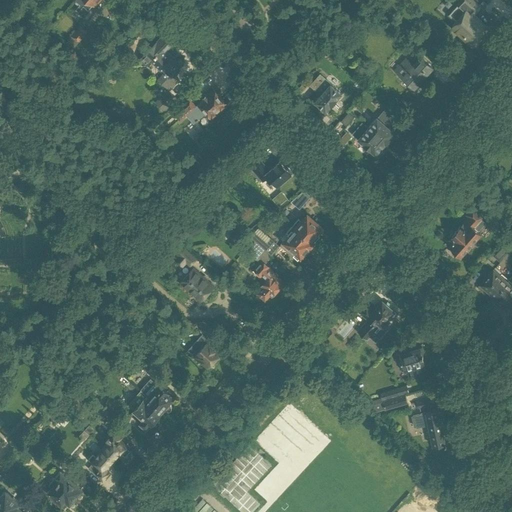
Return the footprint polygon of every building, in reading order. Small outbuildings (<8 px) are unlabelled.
[(75,0),(75,1),(80,5),(76,9),(78,11),(78,12),(84,18),(90,11),(88,10),(93,5),(96,8),(102,1),(100,0),(75,0)] [(479,6),(472,0),(463,0),(450,14),(459,23),(454,28),(472,44),(486,29),(470,14),(478,6),(479,7),(479,6)] [(80,26),(71,36),(78,42),(87,32),(80,26)] [(418,54),(423,48),(410,36),(405,41),(418,54)] [(180,65),(165,50),(171,45),(162,37),(144,56),(140,60),(146,66),(150,62),(152,60),(165,73),(159,79),(170,90),(178,80),(174,76),(180,70),(178,68),(180,65)] [(415,64),(406,57),(394,70),(400,74),(412,85),(409,89),(414,94),(418,93),(424,87),(424,83),(421,81),(433,67),(421,57),(415,64)] [(326,111),(331,106),(337,111),(343,104),(337,99),(342,93),(320,74),(310,85),(317,91),(317,90),(322,94),(315,101),(321,107),(320,109),(323,112),(325,110),(326,111)] [(212,118),(227,104),(213,89),(203,97),(205,99),(196,107),(190,99),(174,113),(180,120),(186,115),(194,123),(196,121),(197,122),(199,119),(206,112),(212,118)] [(164,110),(176,98),(168,91),(156,102),(164,110)] [(368,128),(386,144),(393,137),(392,136),(396,132),(388,126),(392,122),(393,122),(398,116),(387,107),(378,117),(377,117),(368,127),(368,128)] [(349,112),(341,121),(347,126),(355,117),(349,112)] [(382,149),(386,144),(368,128),(368,127),(363,123),(353,134),(359,138),(359,139),(364,143),(364,144),(371,150),(377,154),(378,153),(380,155),(384,150),(382,149)] [(270,170),(261,160),(252,168),(263,181),(268,177),(271,181),(272,179),(278,186),(292,174),(291,172),(291,170),(288,166),(286,166),(281,160),(270,170)] [(496,193),(502,187),(496,182),(491,188),(496,193)] [(302,203),(309,195),(304,190),(297,198),(293,202),(299,208),(303,204),(302,203)] [(287,199),(282,192),(273,200),(279,206),(287,199)] [(69,216),(66,209),(57,212),(59,220),(69,216)] [(448,245),(453,250),(452,252),(456,255),(458,254),(460,256),(481,232),(474,226),(482,217),(473,209),(468,215),(470,217),(462,225),(450,238),(452,240),(448,245)] [(292,225),(313,243),(319,236),(317,234),(322,228),(307,215),(302,221),(298,219),(292,225)] [(226,239),(228,238),(233,226),(232,224),(225,221),(223,222),(218,233),(219,235),(226,239)] [(312,244),(313,243),(292,225),(286,232),(290,235),(283,242),(296,253),(293,256),(298,259),(300,256),(301,257),(308,249),(309,250),(313,245),(312,244)] [(250,237),(254,241),(271,256),(280,246),(271,238),(267,243),(254,232),(250,237)] [(271,297),(285,282),(269,268),(270,267),(265,263),(271,257),(271,256),(254,241),(246,250),(259,263),(253,269),(266,281),(260,287),(262,288),(257,294),(265,301),(270,296),(271,297)] [(500,262),(511,249),(503,241),(492,254),(500,262)] [(197,258),(181,245),(175,252),(178,256),(186,263),(190,266),(197,258)] [(481,283),(495,295),(507,281),(499,274),(501,272),(496,267),(481,283)] [(214,286),(193,268),(180,283),(201,301),(214,286)] [(511,275),(507,281),(495,295),(496,296),(494,298),(500,304),(502,302),(510,309),(511,306),(511,275)] [(354,307),(360,312),(367,305),(361,299),(354,307)] [(359,330),(368,338),(373,333),(379,338),(387,329),(383,326),(384,325),(389,320),(387,319),(394,311),(391,309),(392,306),(387,302),(385,303),(382,301),(381,303),(380,303),(378,305),(373,311),(367,305),(360,312),(368,319),(362,325),(363,326),(359,330)] [(338,310),(328,322),(332,326),(343,314),(338,310)] [(195,330),(197,324),(187,321),(185,327),(195,330)] [(198,328),(203,329),(211,336),(216,331),(208,324),(200,322),(198,328)] [(208,369),(214,362),(216,361),(217,358),(222,352),(202,335),(188,350),(195,356),(194,357),(208,369)] [(413,350),(411,345),(399,348),(401,354),(398,355),(403,371),(408,369),(411,377),(426,373),(423,365),(425,364),(423,358),(424,358),(423,356),(425,355),(423,347),(413,350)] [(147,364),(143,369),(155,379),(159,374),(147,364)] [(160,408),(163,410),(164,409),(165,410),(167,411),(170,411),(171,409),(172,406),(170,404),(169,403),(174,398),(172,397),(172,396),(158,383),(147,396),(160,408)] [(383,400),(409,392),(407,386),(381,393),(383,400)] [(385,409),(409,403),(406,395),(383,402),(385,409)] [(161,413),(163,410),(160,408),(147,396),(133,410),(143,419),(142,421),(141,423),(142,425),(143,427),(146,428),(148,427),(150,425),(150,426),(162,413),(161,413)] [(126,414),(109,399),(104,404),(121,419),(126,414)] [(447,443),(448,443),(446,435),(443,435),(438,410),(431,411),(430,405),(431,405),(430,400),(417,402),(418,407),(420,407),(422,413),(415,414),(415,415),(413,416),(415,426),(417,426),(417,427),(429,424),(433,446),(445,444),(447,444),(447,443)] [(95,401),(90,406),(104,419),(109,413),(95,401)] [(375,412),(385,409),(383,402),(373,405),(375,412)] [(58,423),(66,414),(56,405),(48,415),(58,423)] [(84,440),(89,434),(84,430),(79,436),(84,440)] [(102,447),(104,448),(115,458),(120,452),(125,457),(130,451),(121,442),(123,440),(113,431),(109,436),(106,440),(107,441),(102,447)] [(50,445),(43,453),(55,464),(62,456),(50,445)] [(115,458),(104,448),(96,456),(93,453),(88,459),(92,462),(91,463),(93,464),(89,469),(95,473),(96,473),(103,479),(103,480),(104,480),(104,479),(110,473),(107,471),(107,467),(111,463),(111,462),(115,458)] [(229,511),(251,511),(254,510),(240,498),(265,471),(242,451),(206,491),(229,511)] [(0,469),(0,481),(11,468),(5,463),(0,469)] [(448,471),(449,473),(458,482),(464,480),(461,468),(448,471)] [(70,503),(82,490),(66,476),(67,475),(61,470),(49,484),(53,488),(49,492),(64,506),(68,502),(70,503)] [(0,511),(10,511),(19,503),(6,492),(0,498),(0,511)] [(30,508),(38,499),(30,492),(19,503),(10,511),(22,511),(19,508),(24,503),(29,507),(30,508)]
